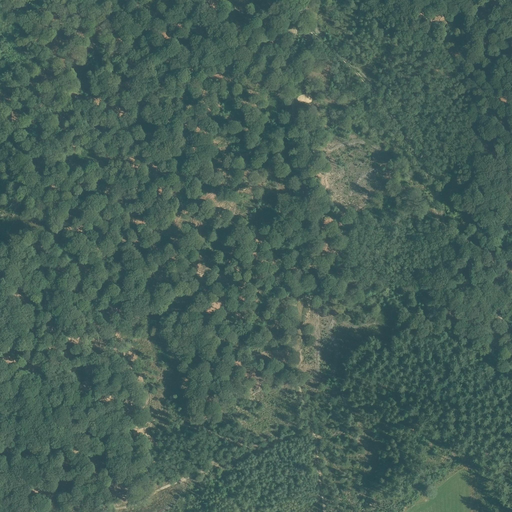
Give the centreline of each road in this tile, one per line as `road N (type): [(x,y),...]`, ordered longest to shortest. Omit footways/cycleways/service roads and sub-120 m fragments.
road 1 (track): [(320,511),(296,377),(304,290),(296,18)]
road 2 (track): [(511,324),(487,303),(435,210),(418,161),(376,96),(281,0)]
